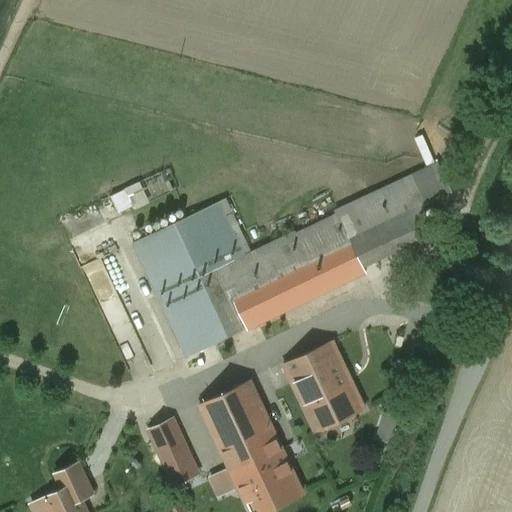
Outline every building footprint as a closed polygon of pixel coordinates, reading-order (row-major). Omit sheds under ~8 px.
[(295,232),(219,268),(229,291),(239,286),(242,291),(232,296),(247,329),(265,320),(250,288),(351,239),(364,267),(435,234),(422,206),(451,193),(437,164),(336,212),(338,215),(297,235),(295,232)] [(117,213),(175,189),(166,168),(108,193),(117,213)] [(190,216),(133,243),(187,358),(243,331),(190,216)] [(351,239),(250,288),(265,320),(366,272),(364,267),(351,239)] [(364,409),(332,341),(283,365),(316,433),(364,409)] [(249,380),(200,404),(230,468),(234,476),(283,452),(282,449),(276,438),(271,428),(262,408),(249,380)] [(173,420),(149,431),(174,484),(198,473),(173,420)] [(283,452),(234,476),(238,484),(239,487),(250,511),(264,511),(303,493),(283,452)] [(45,498),(31,505),(34,511),(87,511),(82,500),(94,495),(78,462),(62,470),(62,469),(55,473),(62,488),(44,496),(45,498)] [(222,472),(211,477),(220,496),(239,487),(238,484),(234,476),(230,468),(226,470),(224,471),(222,472)]
